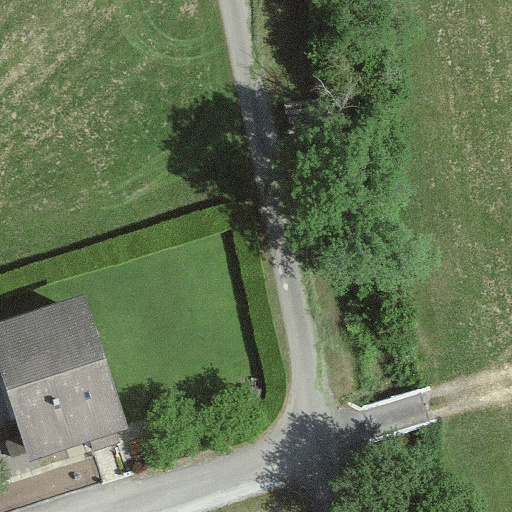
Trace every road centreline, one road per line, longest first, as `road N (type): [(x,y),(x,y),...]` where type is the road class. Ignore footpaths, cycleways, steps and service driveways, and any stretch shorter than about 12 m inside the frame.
road 1 (track): [(228,0),(336,511)]
road 2 (unknown): [(324,463),(153,511)]
